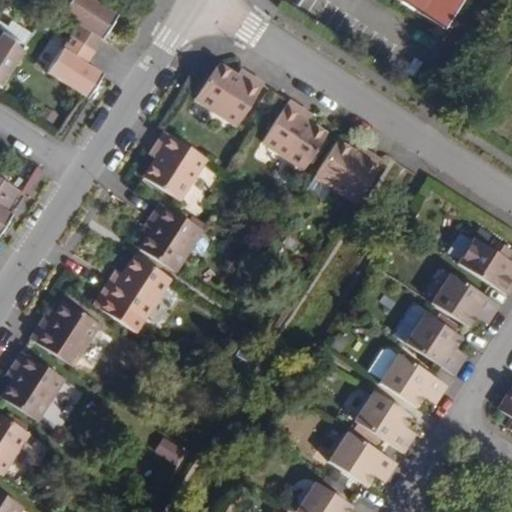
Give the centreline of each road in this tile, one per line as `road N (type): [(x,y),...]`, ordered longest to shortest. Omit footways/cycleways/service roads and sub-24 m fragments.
road 1 (residential): [(208,0),(511,197)]
road 2 (residential): [(78,173),(201,0)]
road 3 (residential): [(0,297),(78,173)]
